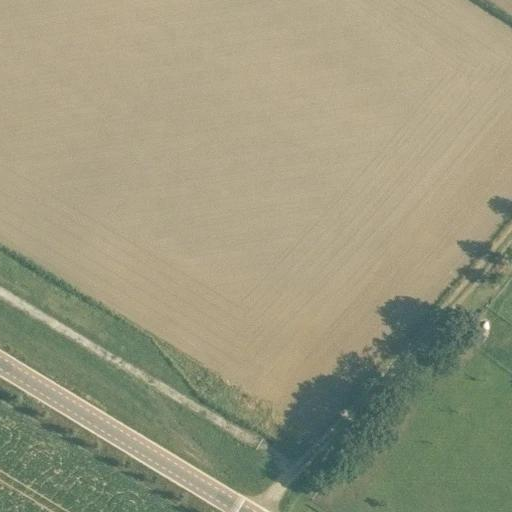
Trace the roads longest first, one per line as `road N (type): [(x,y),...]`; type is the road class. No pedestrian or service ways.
road 1 (track): [(511,237),(259,511)]
road 2 (track): [(294,469),(0,291)]
road 3 (tertiary): [(245,511),(0,362)]
